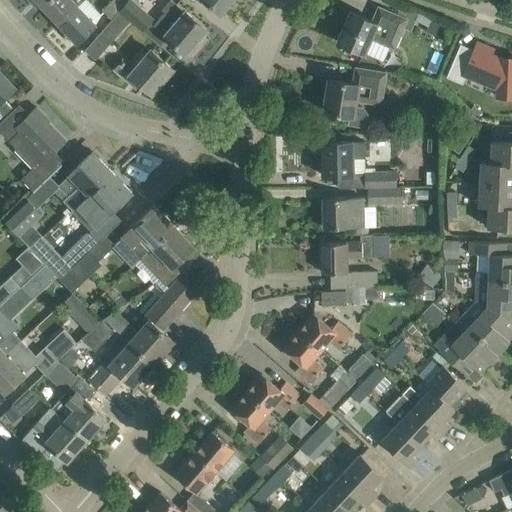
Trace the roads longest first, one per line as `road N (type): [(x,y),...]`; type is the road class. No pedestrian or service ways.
road 1 (unclassified): [(73,511),(207,346),(229,257),(236,157)]
road 2 (residential): [(236,157),(135,132),(62,97),(0,30)]
road 3 (unclassified): [(236,157),(265,30),(286,0)]
